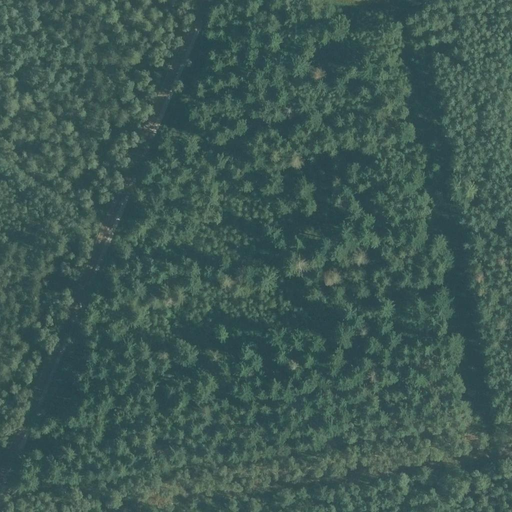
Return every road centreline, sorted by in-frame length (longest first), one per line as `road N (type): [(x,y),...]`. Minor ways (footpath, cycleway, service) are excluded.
road 1 (track): [(0,478),(204,0)]
road 2 (unclassified): [(511,420),(0,489)]
